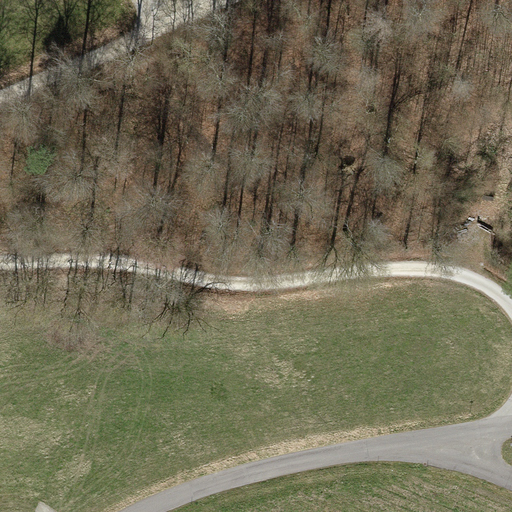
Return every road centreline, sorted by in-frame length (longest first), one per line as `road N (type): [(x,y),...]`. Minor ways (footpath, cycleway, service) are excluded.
road 1 (track): [(0,256),(74,271),(422,267),(474,278)]
road 2 (residential): [(137,511),(253,469),(410,441)]
road 3 (track): [(148,23),(0,93)]
